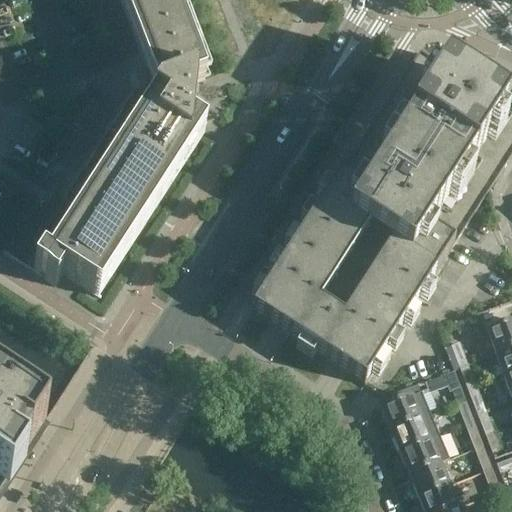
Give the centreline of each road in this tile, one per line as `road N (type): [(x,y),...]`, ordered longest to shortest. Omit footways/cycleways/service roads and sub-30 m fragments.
road 1 (residential): [(381,511),(344,429),(174,318)]
road 2 (secondary): [(174,318),(328,79)]
road 3 (secondary): [(174,318),(41,511)]
road 4 (secondary): [(68,511),(103,461),(174,318)]
road 5 (residential): [(106,0),(119,40),(108,55),(9,93),(0,68)]
